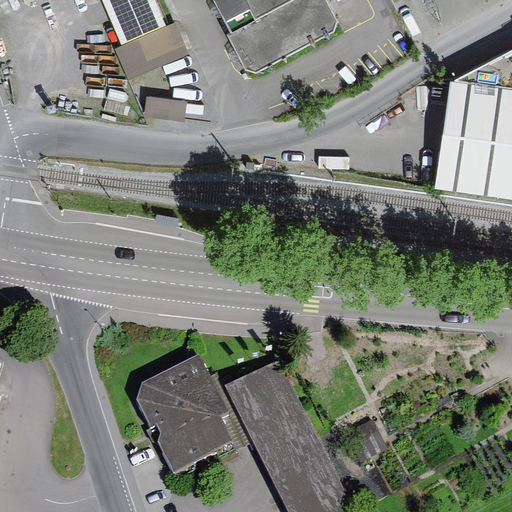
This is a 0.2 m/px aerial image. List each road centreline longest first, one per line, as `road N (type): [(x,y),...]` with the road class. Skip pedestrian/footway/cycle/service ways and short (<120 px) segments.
road 1 (residential): [(511,16),(359,103),(252,139),(193,149),(49,134),(1,143)]
road 2 (tertiary): [(47,258),(511,312)]
road 3 (unclassified): [(119,511),(50,294),(47,258)]
road 4 (unknown): [(192,0),(252,139)]
